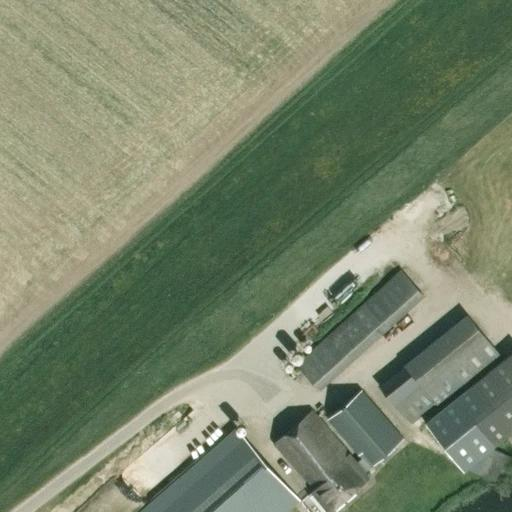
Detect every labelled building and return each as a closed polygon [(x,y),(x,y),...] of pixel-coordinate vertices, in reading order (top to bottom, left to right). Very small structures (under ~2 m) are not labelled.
[(424,296),(402,271),(298,365),(320,389),(424,296)] [(467,314),(380,385),(413,425),(426,413),(461,419),(466,400),(455,397),(502,359),(467,314)] [(511,432),(511,354),(472,387),(485,402),(470,415),(495,446),(511,432)] [(328,511),(329,511),(370,479),(365,473),(403,440),(362,391),(328,420),(362,459),(356,464),(312,411),(275,443),(314,490),(312,492),(328,511)] [(143,511),(285,511),(299,500),(236,430),(143,511)] [(447,458),(495,482),(508,455),(460,432),(447,458)]
